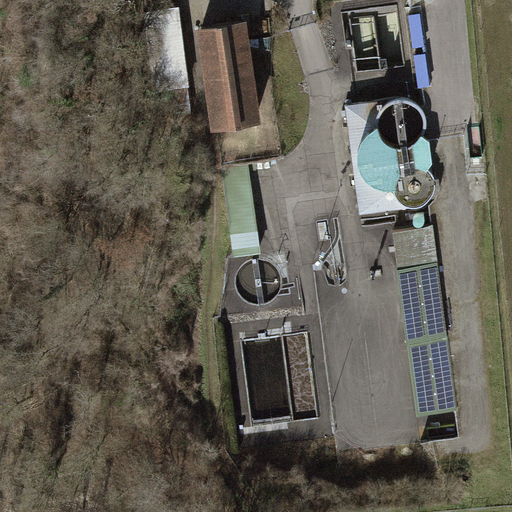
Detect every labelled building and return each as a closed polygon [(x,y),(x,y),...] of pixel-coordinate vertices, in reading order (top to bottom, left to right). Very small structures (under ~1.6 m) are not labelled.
[(173,14),(175,55),(188,54),(186,13),(173,14)] [(247,16),(198,24),(213,121),(262,113),(247,16)] [(441,218),(430,96),(342,104),(353,226),(441,218)] [(261,248),(255,154),(228,156),(234,249),(261,248)] [(433,227),(391,231),(404,347),(445,342),(433,227)]
